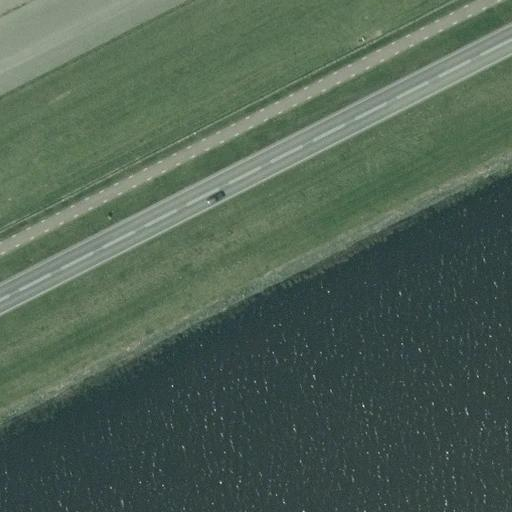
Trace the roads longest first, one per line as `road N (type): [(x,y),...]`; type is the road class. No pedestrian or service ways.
road 1 (trunk): [(511,38),(0,300)]
road 2 (unclassified): [(0,249),(485,0)]
